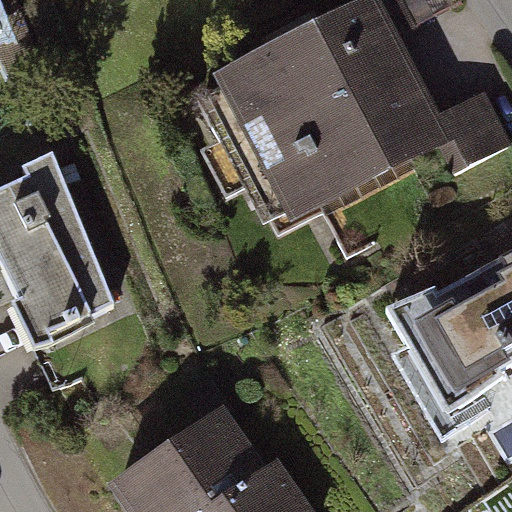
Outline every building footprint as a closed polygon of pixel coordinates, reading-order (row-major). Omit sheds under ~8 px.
[(447,111),(384,0),(381,0),(227,85),(307,230),(443,155),(457,179),(511,148),(511,134),(487,89),(447,111)] [(0,34),(13,28),(0,1),(0,34)] [(61,164),(0,192),(0,221),(63,353),(135,318),(61,164)] [(511,266),(431,313),(477,393),(511,373),(511,266)] [(310,511),(240,411),(123,493),(136,511),(310,511)]
